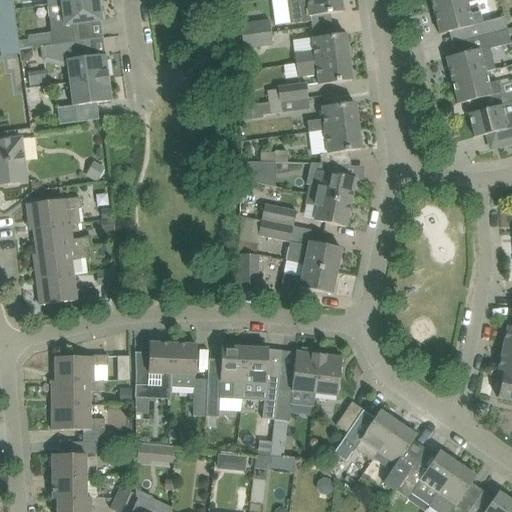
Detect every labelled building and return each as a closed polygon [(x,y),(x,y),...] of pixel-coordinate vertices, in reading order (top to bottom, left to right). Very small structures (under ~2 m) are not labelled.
[(12,0),(0,0),(0,56),(19,54),(14,14),(12,0)] [(32,48),(40,47),(79,41),(77,25),(101,22),(97,0),(94,0),(61,4),(48,6),(51,34),(28,38),(28,40),(18,42),(19,49),(20,49),(28,48),(32,48)] [(341,0),(287,0),(291,24),(311,21),(310,16),(343,12),(341,0)] [(431,0),(435,12),(469,4),(468,3),(467,0),(431,0)] [(461,43),(469,41),(508,32),(504,18),(483,23),(478,0),(468,3),(469,4),(435,12),(440,35),(458,31),(461,43)] [(232,26),(233,39),(271,34),(269,20),(239,24),(240,25),(232,26)] [(447,59),(453,81),(486,73),(483,62),(492,60),(489,50),(511,44),(508,32),(469,41),(472,52),(447,59)] [(271,34),(233,39),(235,50),(243,49),(243,50),(272,46),(271,34)] [(295,53),(296,65),(348,57),(345,34),(312,39),(314,51),(295,53)] [(67,69),(69,84),(108,79),(105,56),(93,57),(91,52),(85,53),(83,40),(79,41),(40,47),(42,63),(67,69)] [(28,48),(20,49),(22,61),(28,60),(33,54),(32,48),(28,48)] [(348,57),(296,65),(298,78),(318,76),(319,86),(352,81),(348,57)] [(486,73),(453,81),(459,105),(478,100),(501,95),(497,82),(489,84),(486,73)] [(108,79),(69,84),(72,107),(57,108),(59,125),(76,123),(74,107),(111,102),(108,79)] [(267,91),(269,103),(280,101),(307,98),(305,84),(277,87),(277,90),(267,91)] [(246,93),(238,93),(239,105),(252,104),(251,97),(246,93)] [(511,94),(500,97),(502,106),(511,103),(511,94)] [(280,101),(269,103),(250,105),(252,120),(263,118),(262,116),(282,114),(280,101)] [(511,103),(502,106),(470,115),(476,139),(496,133),(500,149),(511,145),(511,103)] [(324,132),(327,132),(358,127),(354,104),(335,106),(321,108),(323,120),(307,122),(308,133),(324,131),(324,132)] [(358,127),(327,132),(330,154),(322,155),(320,155),(321,164),(321,166),(326,166),(351,167),(349,152),(361,150),(358,127)] [(0,185),(5,185),(6,186),(17,185),(19,183),(26,182),(24,163),(21,139),(0,141),(0,185)] [(275,153),(260,153),(260,163),(275,163),(287,163),(287,151),(275,151),(275,153)] [(85,176),(97,183),(105,168),(94,162),(85,176)] [(241,162),(241,181),(244,181),(252,182),(275,187),(275,163),(260,163),(252,163),(241,162)] [(310,164),(306,185),(309,186),(307,194),(351,203),(356,179),(336,175),(324,173),(326,166),(321,166),(321,164),(310,164)] [(351,203),(307,194),(305,205),(316,207),(313,221),(346,228),(351,203)] [(27,205),(30,231),(71,226),(71,225),(80,223),(79,209),(81,209),(80,198),(27,205)] [(266,204),(263,222),(292,228),(296,211),(266,204)] [(100,210),(102,220),(114,218),(112,208),(100,210)] [(115,231),(113,220),(101,221),(103,232),(115,231)] [(261,221),(258,237),(289,243),(289,242),(292,228),(263,222),(261,221)] [(33,255),(33,256),(86,249),(90,248),(89,237),(73,240),(71,226),(30,231),(30,232),(34,231),(37,255),(33,255)] [(239,242),(238,255),(239,255),(255,256),(256,256),(258,243),(239,239),(239,242)] [(285,262),(304,265),(337,272),(341,249),(309,242),(308,246),(289,242),(289,243),(285,262)] [(100,247),(101,256),(112,255),(111,245),(100,247)] [(33,256),(37,281),(74,276),(72,260),(88,258),(86,249),(33,256)] [(256,256),(255,256),(239,255),(239,283),(259,284),(259,256),(256,256)] [(337,272),(304,265),(301,278),(284,274),(281,288),(300,292),(300,289),(332,295),(337,272)] [(114,271),(98,273),(100,287),(115,285),(114,271)] [(74,276),(37,281),(40,306),(78,301),(77,300),(93,298),(92,288),(76,290),(74,276)] [(511,328),(508,327),(503,350),(511,352),(511,328)] [(149,363),(148,374),(161,374),(160,400),(171,400),(171,388),(173,345),(150,344),(149,363)] [(205,418),(205,417),(207,380),(194,380),(195,376),(196,376),(197,346),(173,345),(171,388),(194,389),(193,417),(205,418)] [(207,380),(205,417),(218,418),(219,399),(232,400),(243,400),(245,349),(222,348),(220,380),(207,380)] [(268,350),(245,349),(243,400),(264,401),(266,389),(266,384),(267,384),(267,369),(268,350)] [(291,392),(278,390),(274,421),(273,432),(285,434),(286,422),(289,422),(291,405),(313,407),(314,394),(319,356),(318,356),(318,351),(302,349),(301,354),(296,353),(291,392)] [(511,352),(503,350),(498,373),(511,375),(511,352)] [(93,358),(55,358),(56,382),(93,382),(93,366),(108,366),(107,356),(93,356),(93,358)] [(342,359),(319,356),(314,394),(338,397),(342,359)] [(129,381),(129,357),(117,357),(117,381),(129,381)] [(511,375),(498,373),(495,390),(499,391),(498,398),(511,400),(511,375)] [(136,377),(136,386),(149,387),(149,378),(136,377)] [(52,382),(52,407),(90,406),(90,392),(104,391),(104,382),(93,382),(56,382),(52,382)] [(117,389),(117,405),(134,405),(134,389),(117,389)] [(264,401),(262,419),(274,421),(278,390),(266,389),(264,401)] [(336,426),(347,433),(363,410),(352,402),(336,426)] [(90,406),(52,407),(52,431),(72,431),(105,431),(105,420),(91,420),(90,406)] [(336,449),(332,455),(344,463),(348,458),(354,450),(372,462),(374,459),(398,424),(380,411),(375,418),(363,410),(347,433),(345,435),(336,449)] [(398,424),(374,459),(391,471),(383,482),(396,491),(423,451),(412,443),(417,436),(398,424)] [(107,443),(96,443),(96,455),(107,455),(107,443)] [(150,460),(171,463),(173,447),(169,447),(136,444),(136,464),(149,466),(150,460)] [(411,494),(429,506),(438,494),(458,464),(439,452),(434,459),(423,451),(396,491),(408,499),(411,494)] [(53,455),(53,478),(86,478),(86,455),(53,455)] [(219,455),(218,468),(232,469),(233,456),(219,455)] [(272,466),(293,471),(296,460),(274,455),(272,466)] [(329,462),(322,472),(332,479),(337,472),(336,467),(329,462)] [(468,511),(473,506),(462,498),(476,477),(458,464),(438,494),(429,506),(436,511),(468,511)] [(53,500),(58,500),(91,500),(91,498),(96,498),(96,477),(86,478),(53,478),(53,500)] [(171,511),(172,508),(153,499),(157,489),(153,483),(136,483),(135,497),(139,498),(132,511),(171,511)] [(109,509),(115,511),(121,511),(131,492),(120,487),(109,509)] [(511,511),(511,501),(499,492),(485,511),(481,511),(473,506),(468,511),(511,511)] [(91,511),(91,500),(58,500),(57,511),(91,511)]
